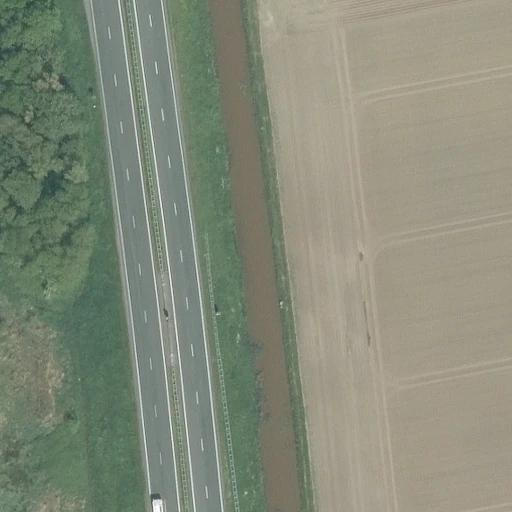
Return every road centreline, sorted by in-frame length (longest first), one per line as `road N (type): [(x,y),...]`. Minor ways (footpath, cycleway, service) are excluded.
road 1 (trunk): [(104,0),(164,511)]
road 2 (trunk): [(207,511),(147,0)]
